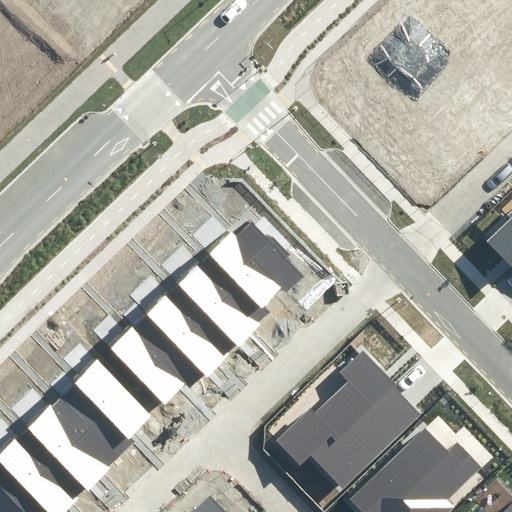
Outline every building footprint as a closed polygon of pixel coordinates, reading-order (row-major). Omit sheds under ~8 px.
[(511,210),(483,238),(511,268),(511,210)] [(244,219),(210,252),(263,307),(282,288),(289,295),(304,281),(244,219)] [(210,252),(174,287),(234,349),(270,314),(263,307),(210,252)] [(174,287),(138,321),(198,383),(234,349),(174,287)] [(138,321),(102,355),(162,417),(198,383),(138,321)] [(312,455),(344,487),(420,414),(362,354),(340,374),(348,382),(316,413),(311,408),(279,439),(303,464),(312,455)] [(102,355),(66,389),(126,451),(162,417),(102,355)] [(66,389),(31,424),(91,486),(126,451),(66,389)] [(31,424),(0,452),(0,463),(47,511),(63,511),(91,486),(31,424)] [(447,451),(427,429),(352,499),(364,511),(448,511),(456,505),(450,499),(484,467),(459,441),(447,451)] [(26,511),(0,485),(0,511),(26,511)] [(226,511),(210,494),(190,511),(226,511)] [(511,511),(511,499),(499,511),(495,511),(486,502),(475,511),(511,511)]
